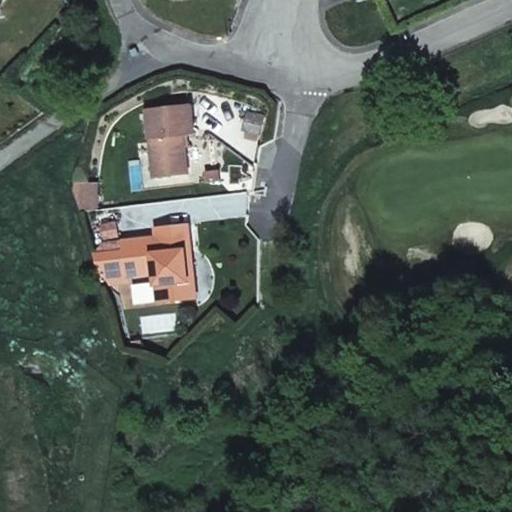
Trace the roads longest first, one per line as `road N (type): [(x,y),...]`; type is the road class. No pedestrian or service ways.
road 1 (residential): [(0,151),(165,43),(277,51)]
road 2 (residential): [(277,51),(363,63),(511,0)]
